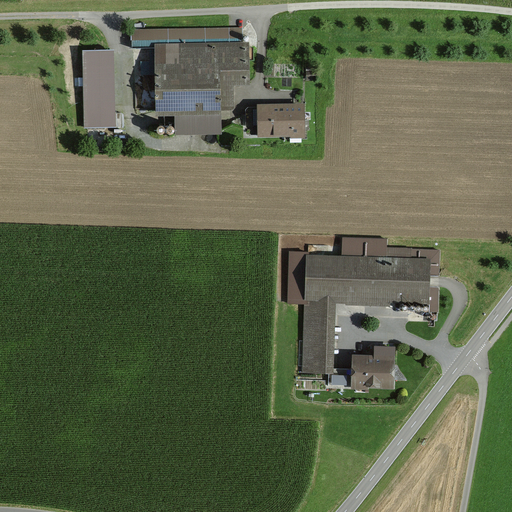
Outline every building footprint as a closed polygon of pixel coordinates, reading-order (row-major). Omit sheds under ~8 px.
[(251,23),(128,30),(129,50),(150,49),(154,120),(174,119),(175,139),(225,136),(224,114),(237,113),(235,87),(254,86),(251,23)] [(114,47),(82,48),(84,126),(116,125),(114,47)] [(308,105),(254,108),(256,142),(310,139),(308,105)] [(302,374),(334,375),(335,307),(438,309),(439,250),(388,249),(388,240),(343,239),(342,255),(292,254),(291,288),(304,288),(303,326),(286,326),(286,342),(303,343),(302,374)] [(393,358),(352,359),(352,392),(394,391),(393,358)]
